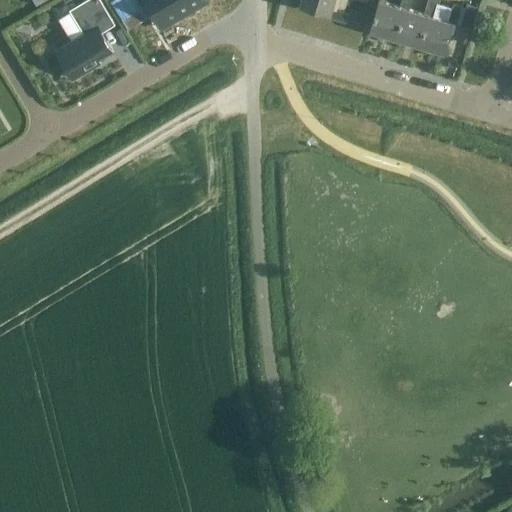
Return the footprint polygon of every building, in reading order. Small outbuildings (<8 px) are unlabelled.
[(73,78),(90,68),(87,64),(97,58),(112,50),(101,32),(115,24),(100,0),(84,0),(69,9),(83,33),(56,50),(73,78)] [(142,0),(159,27),(203,0),(142,0)] [(308,0),(306,8),(350,17),(353,0),(308,0)] [(457,3),(453,19),(383,0),(382,0),(374,33),(451,54),(459,22),(472,26),(477,8),(457,3)] [(323,433),(336,432),(334,420),(321,422),(323,433)]
